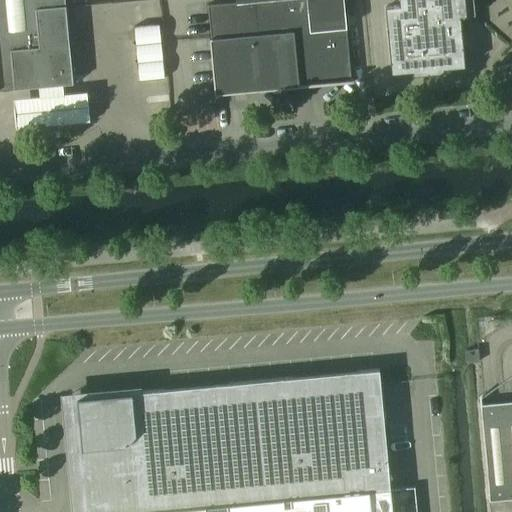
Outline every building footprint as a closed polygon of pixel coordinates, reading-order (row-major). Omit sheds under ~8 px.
[(65,0),(0,0),(0,89),(15,88),(39,86),(44,86),(63,84),(73,83),(66,6),(65,0)] [(344,0),(235,0),(236,2),(207,4),(216,93),(352,80),(344,0)] [(474,15),(472,0),(398,0),(399,6),(385,7),(391,73),(412,71),(413,75),(444,72),(443,68),(464,66),(459,16),(474,15)] [(141,26),(143,80),(169,79),(166,25),(141,26)] [(479,361),(478,349),(467,351),(468,362),(479,361)] [(78,412),(87,511),(392,511),(391,489),(369,491),(367,472),(388,470),(379,369),(93,396),(78,412)] [(511,498),(511,400),(482,404),(481,394),(479,394),(489,501),(511,498)]
